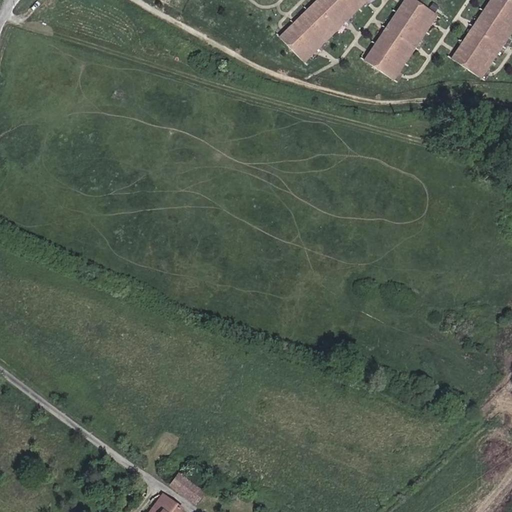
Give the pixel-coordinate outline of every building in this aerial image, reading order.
[(368,0),(317,0),(280,38),(305,64),(368,0)] [(395,82),(438,16),(413,0),(405,0),(365,62),(395,82)] [(483,79),(511,34),(511,0),(490,0),(451,60),(483,79)] [(170,486),(195,504),(204,493),(180,474),(170,486)] [(164,495),(162,497),(150,511),(181,511),(183,510),(164,495)]
